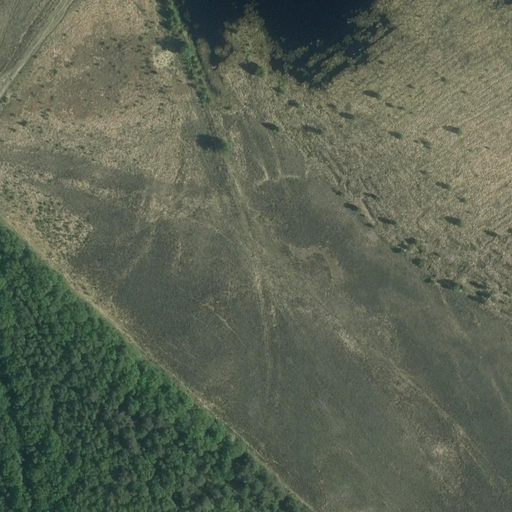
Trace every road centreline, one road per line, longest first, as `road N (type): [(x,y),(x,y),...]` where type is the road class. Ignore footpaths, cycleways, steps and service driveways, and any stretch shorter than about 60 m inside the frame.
road 1 (track): [(0,245),(293,511)]
road 2 (unclassified): [(39,511),(0,364)]
